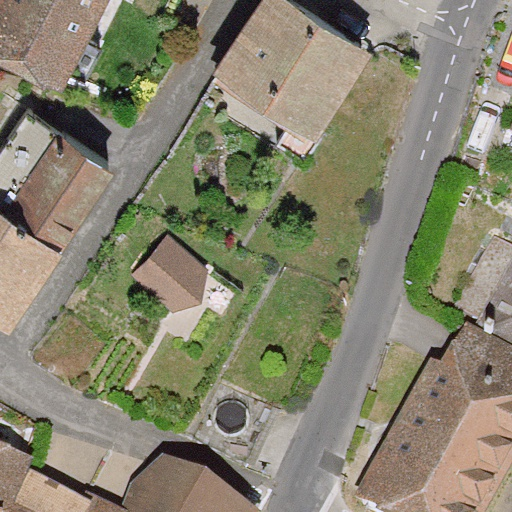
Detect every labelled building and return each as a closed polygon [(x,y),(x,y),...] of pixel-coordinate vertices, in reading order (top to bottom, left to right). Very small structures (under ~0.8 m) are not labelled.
[(112,0),(0,0),(0,65),(63,97),(112,0)] [(388,51),(313,0),(273,0),(223,74),(325,143),(388,51)] [(119,175),(27,111),(0,149),(0,199),(68,247),(119,175)] [(68,247),(0,199),(0,331),(10,338),(68,247)] [(221,275),(173,233),(130,280),(178,323),(221,275)] [(462,324),(368,496),(396,511),(502,511),(511,494),(511,279),(482,335),(462,324)] [(58,445),(0,432),(0,511),(102,511),(119,476),(58,445)] [(239,511),(157,467),(130,488),(125,511),(239,511)]
